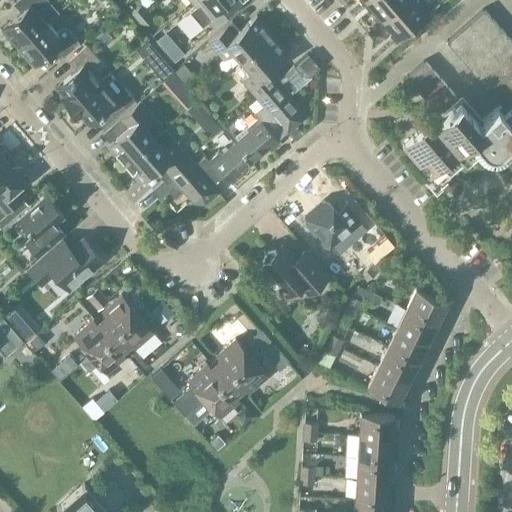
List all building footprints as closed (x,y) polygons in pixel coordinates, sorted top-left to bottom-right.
[(21,12),(3,27),(10,35),(10,37),(18,46),(48,20),(59,11),(48,0),(16,0),(13,3),(21,12)] [(192,0),(191,1),(196,6),(190,11),(202,26),(208,20),(214,27),(242,3),(239,0),(192,0)] [(370,0),(367,3),(383,21),(407,0),(370,0)] [(415,0),(407,0),(383,21),(399,40),(428,15),(415,0)] [(139,4),(131,10),(138,18),(146,11),(139,4)] [(497,157),(499,156),(500,156),(502,155),(505,153),(511,147),(511,40),(484,8),(447,41),(502,104),(480,123),(425,60),(406,76),(439,114),(403,146),(429,177),(443,165),(449,172),(464,159),(458,152),(470,141),(479,151),(481,153),(483,154),(485,155),(487,156),(488,156),(490,157),(492,157),(495,157),(497,157)] [(146,11),(138,18),(144,25),(152,18),(146,11)] [(230,53),(239,63),(273,33),(257,14),(240,29),(232,20),(208,41),(224,59),(230,53)] [(48,20),(18,46),(26,56),(28,56),(35,63),(53,48),(60,57),(79,41),(65,25),(57,31),(48,20)] [(241,79),(257,97),(281,77),(281,76),(273,67),(290,52),(273,33),(239,63),(248,73),(241,79)] [(177,44),(167,52),(174,61),(184,53),(177,44)] [(62,97),(70,107),(102,79),(92,68),(101,61),(87,45),(69,60),(77,69),(56,87),(63,95),(62,97)] [(166,60),(157,68),(165,78),(173,71),(174,70),(166,60)] [(175,70),(174,70),(183,81),(193,72),(184,62),(175,70)] [(257,97),(263,104),(264,104),(281,124),(287,131),(300,119),(301,108),(285,89),(302,74),(294,65),(281,76),(281,77),(257,97)] [(165,78),(162,81),(170,90),(181,80),(173,71),(165,78)] [(102,79),(70,107),(79,117),(81,115),(88,123),(96,116),(104,125),(116,115),(134,99),(120,83),(111,72),(102,79)] [(107,144),(123,163),(164,128),(155,118),(140,100),(120,117),(128,126),(107,144)] [(199,102),(190,110),(211,135),(221,127),(199,102)] [(238,139),(235,141),(253,161),(269,147),(278,139),(287,131),(281,124),(264,104),(263,104),(253,113),(257,117),(246,127),(248,130),(238,139)] [(223,127),(235,141),(238,139),(228,122),(223,127)] [(164,128),(123,163),(140,182),(161,164),(169,173),(189,156),(173,138),(164,128)] [(0,164),(9,156),(2,148),(2,144),(0,141),(0,164)] [(205,155),(195,163),(194,164),(212,184),(212,183),(221,175),(227,183),(253,161),(235,141),(222,153),(219,149),(208,159),(205,155)] [(9,156),(0,164),(0,217),(23,197),(15,188),(22,182),(23,168),(20,165),(16,164),(9,156)] [(169,173),(151,189),(159,198),(173,186),(178,191),(181,187),(192,200),(194,201),(205,202),(207,200),(218,190),(212,183),(212,184),(194,164),(195,163),(189,156),(169,173)] [(63,215),(51,200),(45,194),(18,218),(33,235),(26,241),(39,256),(60,237),(50,226),(63,215)] [(327,246),(333,246),(361,222),(346,204),(337,212),(327,200),(323,200),(305,216),(305,220),(327,246)] [(54,271),(69,288),(101,259),(83,238),(63,255),(55,245),(29,268),(41,282),(54,271)] [(281,247),(280,248),(277,250),(275,247),(267,249),(265,251),(262,258),(264,261),(259,266),(285,297),(300,283),(308,293),(326,277),(304,251),(295,259),(287,250),(287,249),(286,248),(284,247),(283,247),(281,247)] [(361,272),(362,273),(367,279),(376,271),(371,264),(361,272)] [(97,287),(86,296),(97,309),(108,299),(97,287)] [(416,287),(406,307),(436,322),(446,302),(416,287)] [(3,290),(0,291),(0,302),(8,296),(3,290)] [(105,314),(101,318),(114,333),(145,306),(137,296),(129,302),(121,294),(102,311),(105,314)] [(351,294),(347,302),(358,307),(362,299),(351,294)] [(161,299),(149,310),(160,322),(172,312),(161,299)] [(358,307),(347,302),(343,310),(354,315),(358,307)] [(145,306),(114,333),(126,348),(131,344),(134,348),(154,331),(146,322),(154,316),(145,306)] [(406,307),(396,327),(427,341),(436,322),(406,307)] [(0,349),(5,355),(22,340),(0,314),(0,349)] [(74,335),(90,354),(114,333),(101,318),(97,322),(93,318),(74,335)] [(27,321),(16,331),(24,341),(35,331),(27,321)] [(396,327),(387,346),(417,361),(427,341),(396,327)] [(261,329),(253,336),(262,347),(271,339),(261,329)] [(90,354),(80,362),(89,372),(98,364),(106,373),(125,356),(122,352),(126,348),(114,333),(90,354)] [(332,333),(328,341),(339,346),(343,338),(332,333)] [(37,334),(26,343),(34,351),(44,342),(37,334)] [(219,359),(215,362),(228,377),(251,356),(235,338),(216,355),(219,359)] [(339,346),(328,341),(324,349),(335,354),(339,346)] [(274,343),(265,351),(280,370),(290,361),(289,360),(274,343)] [(387,346),(377,365),(408,380),(417,361),(387,346)] [(203,353),(194,360),(201,368),(207,362),(204,359),(207,357),(203,353)] [(251,356),(228,377),(240,392),(245,388),(248,392),(268,375),(251,356)] [(37,360),(25,371),(33,380),(45,369),(37,360)] [(187,379),(204,398),(228,377),(215,362),(210,366),(207,362),(201,368),(187,379)] [(408,380),(377,365),(367,386),(398,401),(408,380)] [(170,379),(160,368),(151,376),(161,388),(170,379)] [(228,377),(204,398),(220,417),(239,400),(236,396),(240,392),(228,377)] [(177,394),(171,399),(182,412),(193,403),(184,393),(182,395),(177,394)] [(91,397),(81,406),(93,420),(103,411),(91,397)] [(246,406),(236,414),(244,424),(254,415),(246,406)] [(361,411),(359,434),(393,436),(394,413),(361,411)] [(304,422),(304,430),(316,431),(317,422),(304,422)] [(316,431),(304,430),(303,439),(315,440),(316,431)] [(218,434),(210,441),(217,450),(226,443),(218,434)] [(359,434),(358,456),(391,458),(393,436),(359,434)] [(358,456),(356,477),(390,479),(391,458),(358,456)] [(301,465),(301,474),(313,474),(314,465),(301,465)] [(313,474),(301,474),(300,482),(313,483),(313,474)] [(356,477),(355,499),(389,501),(390,479),(356,477)] [(95,495),(84,483),(56,508),(59,511),(109,511),(108,511),(120,500),(122,496),(121,491),(115,485),(111,484),(107,484),(95,495)] [(355,499),(353,511),(387,511),(389,501),(355,499)]
